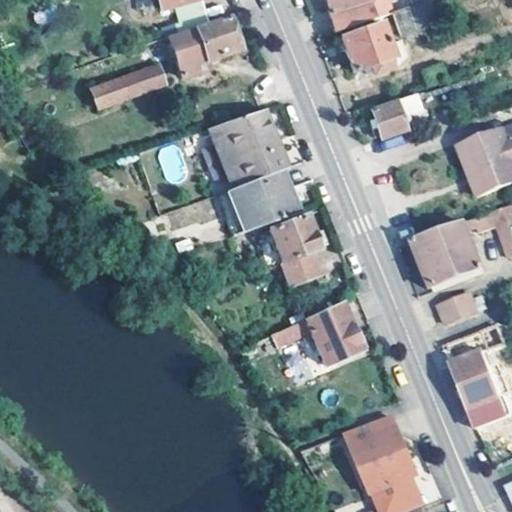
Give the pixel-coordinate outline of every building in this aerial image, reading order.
[(179,30),(205,21),(199,0),(153,0),(157,11),(173,7),(179,30)] [(383,0),(321,0),(331,31),(387,12),(383,0)] [(421,0),(412,3),(408,4),(389,11),(397,36),(436,23),(427,0),(421,0)] [(225,15),(205,21),(179,30),(163,36),(177,76),(205,68),(202,60),(235,49),(225,15)] [(386,43),(378,22),(337,37),(350,71),(370,64),(373,73),(392,66),(405,56),(398,39),(386,43)] [(459,72),(455,58),(438,64),(443,78),(459,72)] [(438,64),(438,62),(418,70),(423,84),(443,78),(438,64)] [(161,84),(154,64),(87,88),(94,108),(161,84)] [(411,108),(407,95),(368,107),(378,139),(403,130),(398,112),(411,108)] [(218,124),(242,184),(266,174),(264,167),(281,160),(260,109),(218,124)] [(215,143),(210,126),(187,135),(189,141),(183,143),(185,149),(190,147),(192,151),(215,143)] [(511,171),(511,127),(451,152),(470,199),(511,183),(511,176),(510,172),(511,171)] [(169,182),(185,175),(173,145),(156,152),(169,182)] [(283,167),(281,160),(264,167),(266,174),(279,169),(283,167)] [(279,169),(266,174),(242,184),(229,189),(245,230),(295,213),(279,169)] [(511,221),(511,215),(508,205),(497,209),(503,225),(511,221)] [(500,246),(511,242),(503,225),(497,209),(487,213),(492,225),(500,246)] [(468,220),(473,229),(473,233),(492,225),(487,213),(468,220)] [(315,248),(303,215),(265,229),(287,286),(316,276),(308,250),(315,248)] [(464,233),(473,229),(468,220),(460,223),(464,233)] [(464,233),(460,223),(410,241),(429,292),(479,273),(464,233)] [(235,251),(229,236),(190,250),(191,255),(196,253),(200,263),(235,251)] [(511,255),(511,245),(511,242),(500,246),(504,258),(511,255)] [(471,312),(464,294),(436,305),(442,324),(471,312)] [(358,349),(338,300),(301,319),(308,332),(321,365),(358,349)] [(308,332),(301,319),(271,333),(277,346),(308,332)] [(503,346),(494,325),(444,346),(450,364),(447,366),(472,429),(502,417),(478,356),(503,346)] [(412,474),(388,418),(343,435),(368,494),(381,488),(387,504),(401,498),(394,482),(409,476),(412,474)] [(421,505),(409,476),(394,482),(401,498),(387,504),(381,488),(368,494),(376,511),(405,511),(421,505)] [(511,481),(501,486),(511,509),(511,481)]
